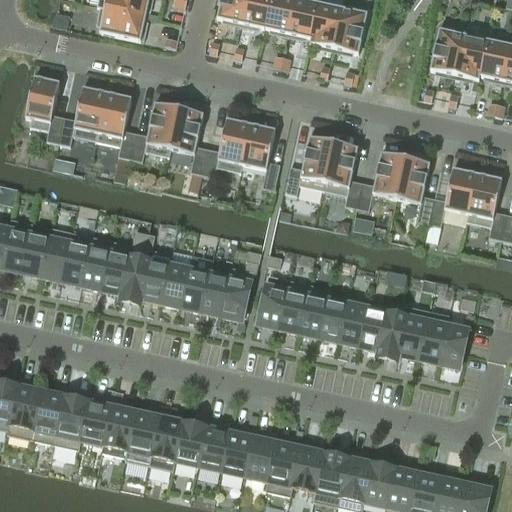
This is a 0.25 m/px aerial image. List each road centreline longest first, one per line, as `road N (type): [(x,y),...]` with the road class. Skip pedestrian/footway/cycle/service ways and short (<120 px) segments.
road 1 (residential): [(0,331),(483,435)]
road 2 (residential): [(188,71),(511,143)]
road 3 (residential): [(0,31),(188,71)]
